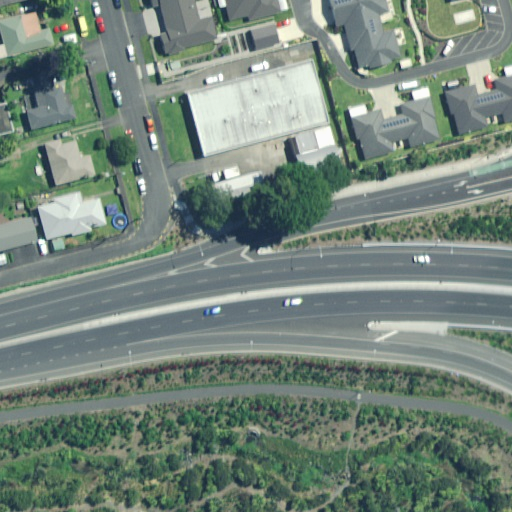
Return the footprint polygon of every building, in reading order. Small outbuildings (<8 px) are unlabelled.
[(154,0),(173,70),(195,64),(177,0),(154,0)] [(202,0),(218,62),(235,58),(237,66),(260,60),(258,52),(266,50),(260,24),(259,24),(252,0),(202,0)] [(329,0),(336,26),(346,24),(358,70),(390,61),(378,14),(389,12),(386,0),(329,0)] [(38,33),(33,14),(0,23),(0,34),(2,43),(38,33)] [(312,59),(187,90),(203,152),(327,121),(312,59)] [(445,92),(456,136),(485,129),(483,119),(498,115),(500,125),(511,121),(511,75),(490,81),(492,91),(474,96),(471,86),(445,92)] [(72,105),(62,107),(56,79),(31,85),(36,109),(25,111),(29,132),(46,128),(75,121),(72,105)] [(354,115),(365,159),(395,151),(392,142),(407,138),(410,148),(440,140),(429,96),(399,104),(402,114),(384,119),(381,109),(354,115)] [(329,125),(294,134),(299,154),(334,145),(329,125)] [(53,188),(85,180),(95,178),(89,154),(79,156),(75,139),(43,147),(53,188)] [(340,168),(334,145),(295,155),(301,178),(340,168)] [(80,205),(78,194),(52,201),(53,204),(36,209),(45,241),(69,235),(70,237),(104,229),(97,201),(80,205)] [(0,252),(37,243),(30,219),(0,226),(0,252)]
